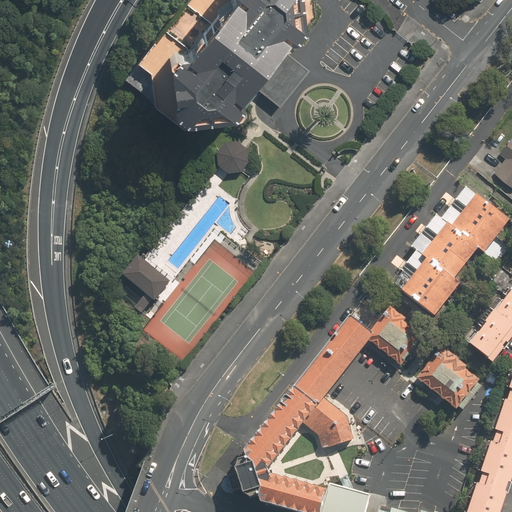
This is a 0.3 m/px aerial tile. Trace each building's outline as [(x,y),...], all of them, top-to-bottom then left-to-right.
[(294,36),(304,22),(301,0),(224,0),(189,46),(181,48),(169,61),(174,106),(190,116),(240,110),(247,101),(246,93),(253,84),(280,47),(287,38),(294,36)] [(253,84),(280,106),(309,69),(280,47),(253,84)] [(511,137),(500,153),(506,157),(494,172),(511,186),(511,137)] [(218,156),(219,167),(229,175),(242,174),(248,163),(248,151),(238,142),(225,145),(218,156)] [(509,222),(477,197),(453,227),(449,224),(424,256),(428,259),(403,292),(436,317),(461,284),(454,279),(477,249),(484,254),(509,222)] [(256,269),(214,237),(144,332),(186,363),(256,269)] [(169,281),(139,257),(124,276),(154,299),(169,281)] [(511,291),(471,344),(495,363),(511,340),(511,291)] [(425,335),(390,308),(371,332),(406,359),(425,335)] [(325,399),(374,336),(349,316),(246,448),(249,457),(240,460),(237,467),(238,472),(227,476),(232,492),(243,489),(245,494),(253,500),(260,497),(262,503),(297,511),(322,511),(329,489),(273,474),(270,467),(305,424),(320,434),(324,448),(355,439),(348,415),(325,399)] [(483,380),(441,348),(416,379),(458,412),(483,380)] [(511,383),(468,511),(500,511),(511,478),(511,383)] [(366,511),(371,494),(331,483),(329,489),(322,511),(366,511)]
